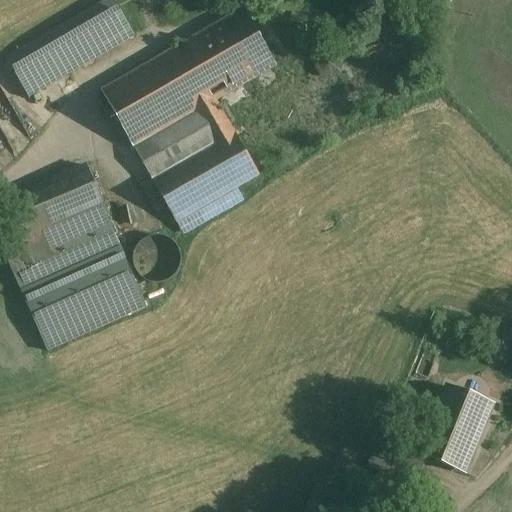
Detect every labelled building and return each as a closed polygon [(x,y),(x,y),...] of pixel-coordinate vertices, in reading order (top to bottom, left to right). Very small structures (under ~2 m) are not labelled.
[(113,0),(7,62),(28,98),(134,37),(113,0)] [(244,12),(102,93),(176,223),(258,176),(215,101),(276,67),(244,12)] [(88,167),(0,204),(0,245),(47,352),(146,309),(105,213),(107,212),(88,167)] [(133,259),(133,264),(135,269),(137,274),(140,278),(143,281),(148,283),(153,285),(158,285),(163,285),(167,283),(172,280),(175,277),(178,273),(180,268),(181,263),(181,258),(180,254),(178,249),(175,245),(171,242),(166,239),(162,238),(157,238),(152,238),(147,240),(143,242),(139,246),(136,250),(134,254),(133,259)] [(449,389),(421,456),(463,473),(491,406),(449,389)] [(422,462),(389,448),(379,473),(413,486),(422,462)]
